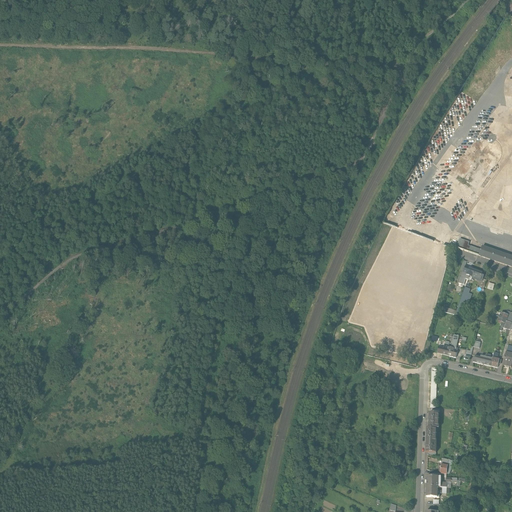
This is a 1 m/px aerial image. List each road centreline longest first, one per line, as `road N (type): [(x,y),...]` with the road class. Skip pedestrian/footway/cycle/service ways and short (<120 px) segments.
road 1 (track): [(403,67),(385,123),(359,162),(104,245),(84,363),(0,477)]
road 2 (track): [(0,45),(234,51),(403,67)]
road 3 (track): [(0,251),(313,59)]
road 4 (track): [(196,511),(215,340),(273,205)]
road 5 (unclassified): [(511,380),(426,364),(417,511)]
road 6 (track): [(104,245),(0,311)]
